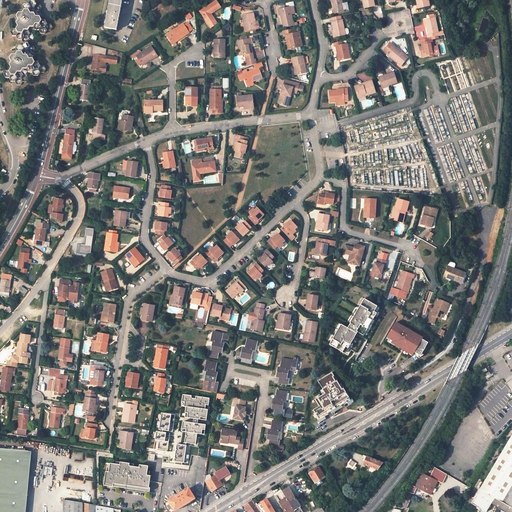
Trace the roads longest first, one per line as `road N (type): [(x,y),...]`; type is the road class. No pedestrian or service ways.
road 1 (secondary): [(511,331),(215,511)]
road 2 (tertiary): [(36,175),(80,0)]
road 3 (residential): [(432,281),(410,248),(346,231),(342,186),(318,176)]
road 4 (residential): [(165,268),(210,280),(294,201)]
road 5 (residential): [(310,115),(170,131)]
road 6 (residential): [(145,141),(152,172),(143,237),(165,268)]
road 7 (residential): [(34,400),(44,276)]
